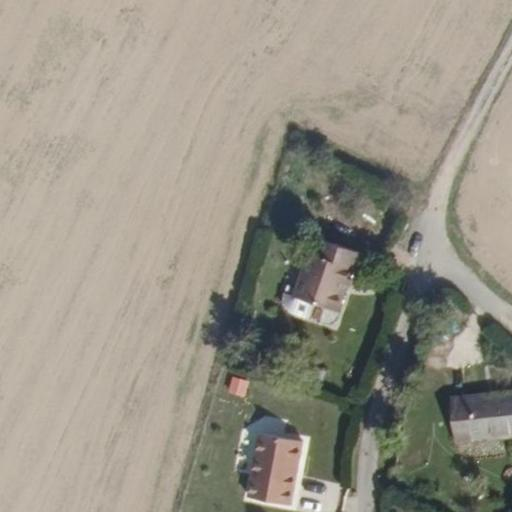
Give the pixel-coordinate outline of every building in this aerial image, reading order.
[(317,294),(338,301),(350,259),(357,261),(363,244),(320,232),(315,249),(301,303),(313,307),(317,294)] [(289,300),(301,303),(315,249),(308,245),(295,288),(285,285),(284,290),(289,300)] [(231,377),(228,393),(244,397),(248,381),(231,377)] [(459,442),(511,437),(511,393),(455,400),(459,442)] [(236,488),(250,489),(267,427),(241,425),(236,488)] [(250,489),(279,491),(283,428),(267,427),(250,489)]
